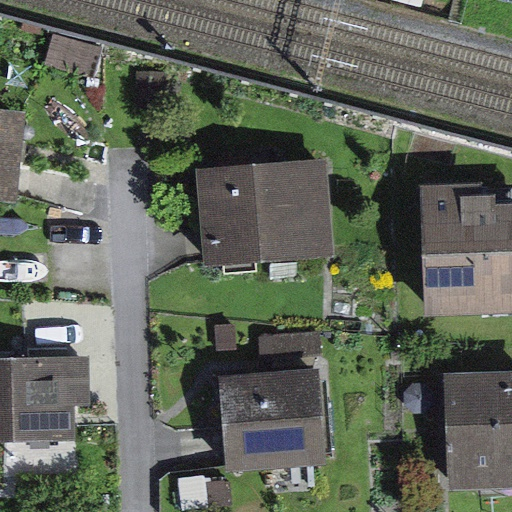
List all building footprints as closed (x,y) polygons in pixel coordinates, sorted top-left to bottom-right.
[(23,116),(0,113),(0,206),(13,208),(16,181),(23,116)] [(328,161),(196,172),(203,247),(205,272),(337,260),(328,161)] [(483,187),(419,189),(423,320),(511,317),(511,208),(494,209),(494,201),(483,201),(483,187)] [(95,360),(0,362),(0,447),(78,445),(77,427),(77,409),(96,408),(95,360)] [(511,371),(445,376),(453,494),(511,490),(511,371)] [(328,469),(321,373),(268,377),(219,381),(224,448),(226,477),(328,469)]
